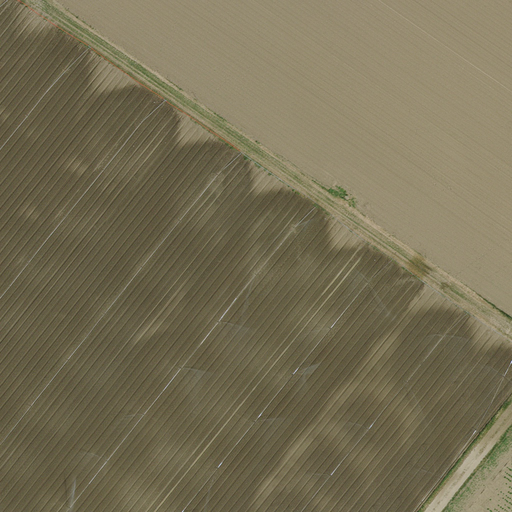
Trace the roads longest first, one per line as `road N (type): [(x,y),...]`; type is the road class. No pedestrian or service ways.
road 1 (track): [(35,0),(511,331)]
road 2 (track): [(433,511),(511,412)]
